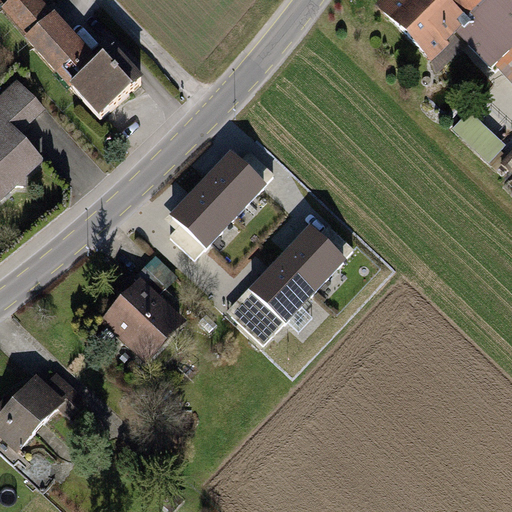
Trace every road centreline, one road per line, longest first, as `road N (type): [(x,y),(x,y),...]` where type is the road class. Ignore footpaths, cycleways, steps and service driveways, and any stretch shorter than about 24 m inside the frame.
road 1 (tertiary): [(0,299),(120,203),(312,0)]
road 2 (track): [(106,0),(212,114)]
